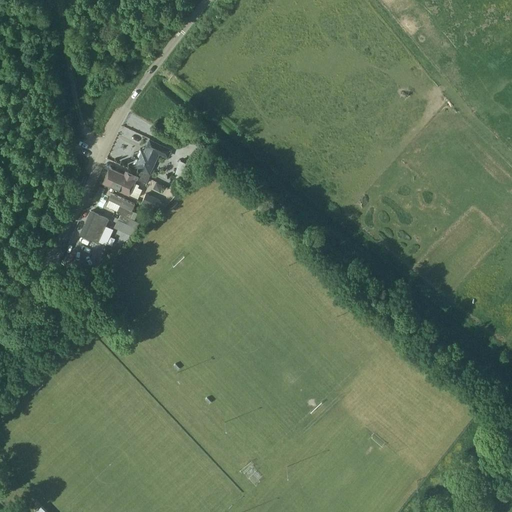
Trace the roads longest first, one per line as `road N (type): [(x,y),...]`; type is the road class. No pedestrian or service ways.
road 1 (unclassified): [(0,311),(71,225),(136,91),(209,0)]
road 2 (track): [(372,0),(511,157)]
road 3 (track): [(59,0),(74,100),(89,136),(107,144)]
